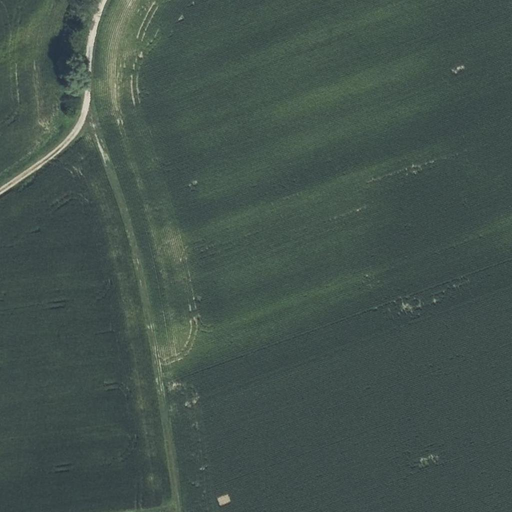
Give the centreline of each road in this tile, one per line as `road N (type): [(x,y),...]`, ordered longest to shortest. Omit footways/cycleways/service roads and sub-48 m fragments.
road 1 (track): [(86,111),(128,197),(167,374),(185,511)]
road 2 (track): [(103,0),(89,43),(86,111),(63,144),(0,190)]
